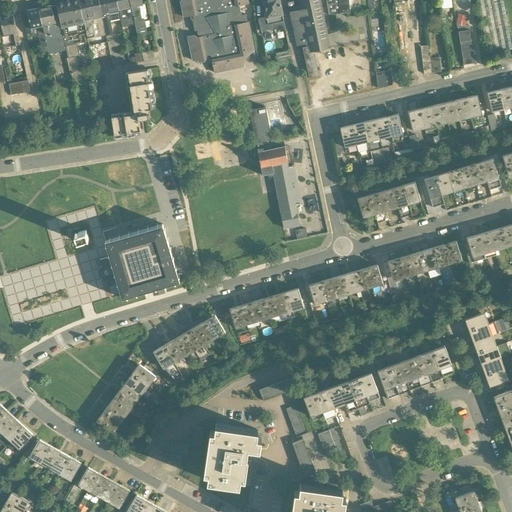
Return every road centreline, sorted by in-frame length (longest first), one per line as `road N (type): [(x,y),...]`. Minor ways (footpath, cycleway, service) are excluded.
road 1 (residential): [(2,374),(95,326),(343,251)]
road 2 (residential): [(0,168),(142,147),(170,135),(180,107),(158,0)]
road 3 (residential): [(491,453),(470,399),(458,393),(376,422),(362,435),(375,479),(389,489),(418,480)]
road 4 (residential): [(206,511),(77,439),(2,374)]
road 5 (residential): [(311,116),(511,68)]
road 6 (residential): [(343,251),(511,202)]
road 7 (residential): [(343,251),(311,116)]
